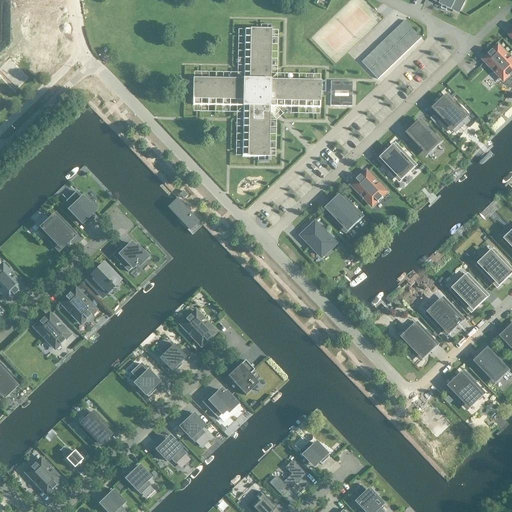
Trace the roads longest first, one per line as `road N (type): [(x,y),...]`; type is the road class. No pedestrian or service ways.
road 1 (residential): [(262,240),(465,50),(466,38),(388,0)]
road 2 (unknown): [(244,220),(440,25)]
road 3 (residential): [(262,240),(90,63)]
road 4 (residential): [(59,511),(236,342)]
road 5 (residential): [(408,398),(262,240)]
road 6 (residential): [(0,339),(118,221)]
road 7 (residential): [(408,398),(511,299)]
road 8 (unclassified): [(0,150),(90,63)]
